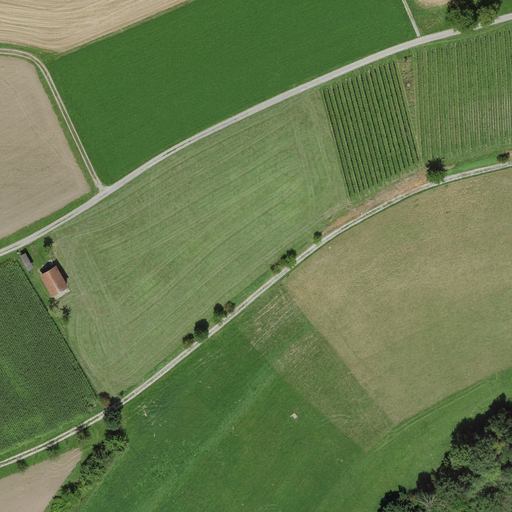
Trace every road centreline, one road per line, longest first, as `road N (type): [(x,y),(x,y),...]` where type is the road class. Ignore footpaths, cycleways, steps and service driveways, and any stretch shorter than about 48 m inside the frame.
road 1 (track): [(0,464),(131,396),(352,223),(426,186),(511,163)]
road 2 (track): [(511,18),(413,45),(252,110),(0,253)]
road 3 (track): [(104,194),(44,72),(22,56),(0,54)]
